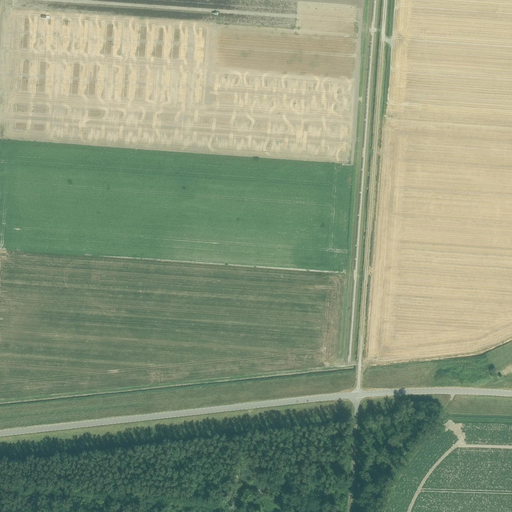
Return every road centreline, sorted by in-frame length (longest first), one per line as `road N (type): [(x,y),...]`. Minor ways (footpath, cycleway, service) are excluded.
road 1 (tertiary): [(0,434),(357,394)]
road 2 (track): [(361,336),(384,0)]
road 3 (tertiary): [(511,393),(357,394)]
